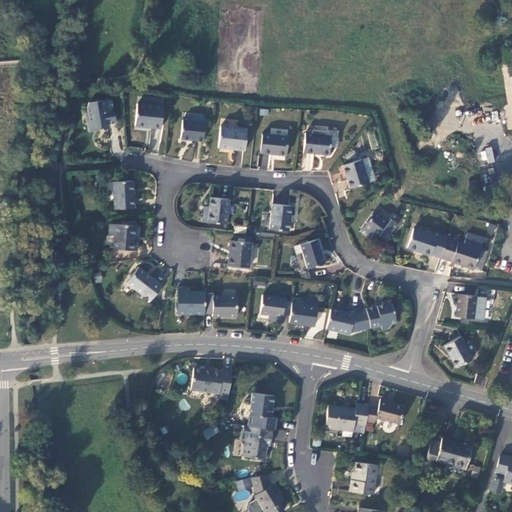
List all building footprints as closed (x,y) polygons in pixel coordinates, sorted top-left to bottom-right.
[(106,123),(115,121),(113,107),(112,107),(110,98),(102,100),(101,99),(88,102),(85,108),(86,111),(87,119),(84,120),(86,131),(100,129),(99,126),(105,125),(107,125),(106,123)] [(162,106),(135,104),(133,126),(142,127),(143,126),(148,126),(148,128),(160,129),(162,106)] [(203,121),(181,119),(179,139),(202,141),(203,121)] [(246,129),(221,127),(218,149),(244,151),(246,129)] [(287,136),(262,134),(260,154),(285,155),(287,136)] [(330,135),(303,134),(302,153),(328,155),(330,135)] [(481,162),(494,162),(493,149),(480,149),(481,162)] [(305,153),(303,170),(312,171),(314,154),(305,153)] [(374,181),(368,158),(342,166),(349,189),(374,181)] [(132,207),(131,180),(111,182),(112,209),(132,207)] [(226,224),(228,199),(209,198),(209,207),(207,222),(226,224)] [(291,205),(272,203),(270,228),(289,230),(291,205)] [(386,239),(388,236),(397,223),(394,221),(389,218),(388,220),(375,211),(361,230),(369,236),(371,233),(377,238),(379,235),(386,239)] [(133,227),(107,224),(107,233),(114,233),(112,249),(133,251),(134,243),(131,242),(133,227)] [(432,253),(441,256),(447,239),(448,235),(438,232),(437,235),(414,227),(407,247),(431,254),(432,253)] [(483,237),(467,232),(464,243),(458,241),(458,242),(447,239),(441,256),(451,259),(453,260),(468,264),(468,265),(474,267),(476,262),(483,237)] [(325,263),(317,239),(300,244),(308,269),(325,263)] [(251,242),(230,240),(227,265),(249,267),(251,242)] [(161,286),(137,267),(125,283),(149,302),(161,286)] [(177,315),(204,315),(204,294),(204,293),(189,293),(189,289),(177,289),(177,315)] [(213,294),(204,294),(204,315),(212,315),(212,317),(236,318),(236,297),(213,296),(213,294)] [(282,315),(290,316),(292,304),(292,302),(284,301),(285,298),(262,295),(260,315),(269,316),(282,318),(282,315)] [(485,298),(458,295),(456,317),(483,321),(485,298)] [(382,306),(366,311),(371,330),(382,327),(383,332),(389,331),(392,325),(396,324),(391,301),(382,303),(382,306)] [(317,307),(292,304),(290,316),(289,324),(315,327),(317,307)] [(326,329),(345,335),(354,314),(331,309),(326,329)] [(351,335),(371,330),(366,311),(355,313),(354,314),(345,335),(349,336),(351,335)] [(470,359),(459,338),(441,346),(452,368),(470,359)] [(220,392),(229,393),(232,368),(222,367),(222,369),(193,366),(190,388),(220,392)] [(476,383),(481,385),(485,376),(478,374),(476,383)] [(251,392),(246,425),(272,428),(274,417),(270,417),(273,395),(251,392)] [(378,405),(369,404),(366,420),(376,421),(376,416),(401,420),(403,402),(387,400),(388,399),(379,398),(378,405)] [(354,423),(366,425),(366,420),(369,404),(356,403),(355,408),(328,405),(325,427),(353,431),(354,423)] [(272,438),(273,428),(272,428),(246,425),(243,424),(241,441),(243,441),(246,441),(244,456),(265,458),(267,445),(270,445),(270,438),(272,438)] [(442,443),(433,440),(427,459),(466,470),(472,448),(443,439),(442,443)] [(511,459),(508,458),(509,456),(499,453),(489,489),(499,492),(502,479),(511,481),(511,459)] [(374,494),(377,464),(357,462),(355,472),(355,480),(352,479),(350,491),(374,494)] [(270,486),(267,474),(252,477),(253,487),(258,486),(260,492),(255,494),(255,498),(254,500),(249,502),(248,508),(250,511),(279,511),(284,510),(279,502),(284,499),(279,491),(274,494),(270,486)] [(251,487),(250,479),(238,481),(240,489),(251,487)] [(274,483),(270,486),(274,494),(279,491),(274,483)]
